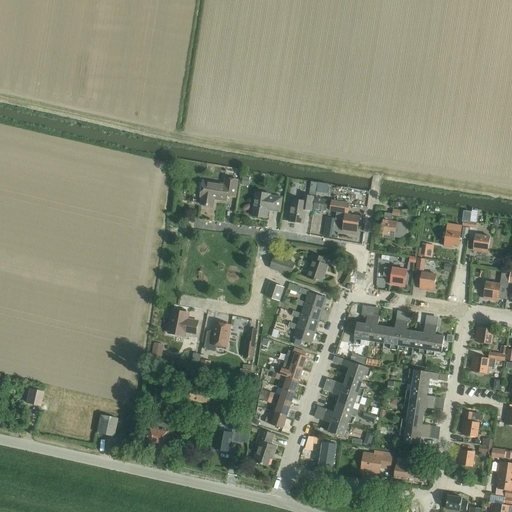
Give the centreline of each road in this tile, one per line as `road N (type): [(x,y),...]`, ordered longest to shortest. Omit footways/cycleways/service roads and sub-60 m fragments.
road 1 (unclassified): [(277,502),(0,439)]
road 2 (residential): [(287,472),(346,294),(359,295)]
road 3 (residential): [(433,496),(468,313)]
road 4 (residential): [(181,301),(253,314),(264,276),(262,234)]
road 5 (residential): [(359,295),(366,251),(262,234)]
road 6 (residential): [(433,496),(287,472)]
